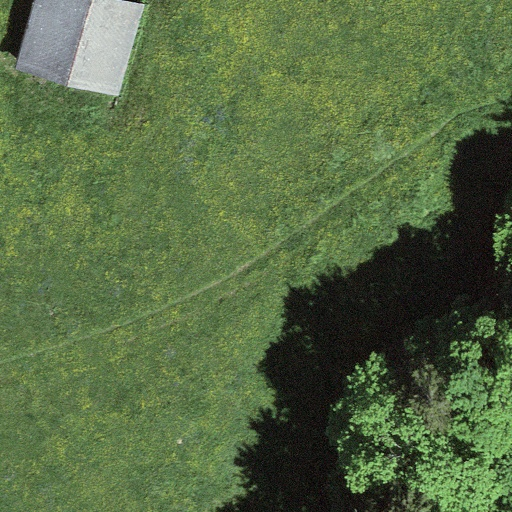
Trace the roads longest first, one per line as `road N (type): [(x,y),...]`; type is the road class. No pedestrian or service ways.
road 1 (track): [(292,253),(226,297),(0,378)]
road 2 (track): [(511,106),(292,253)]
